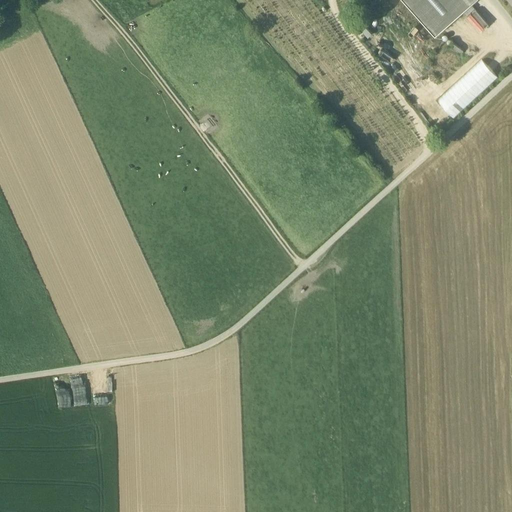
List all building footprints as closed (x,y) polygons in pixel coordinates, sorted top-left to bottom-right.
[(471,4),(466,0),(402,0),(435,36),(471,4)] [(476,32),(481,28),(469,14),(464,18),(476,32)] [(456,44),(454,47),(462,54),(465,51),(456,44)] [(455,118),(502,76),(485,58),(438,100),(455,118)] [(92,380),(75,380),(75,405),(92,405),(92,380)]
